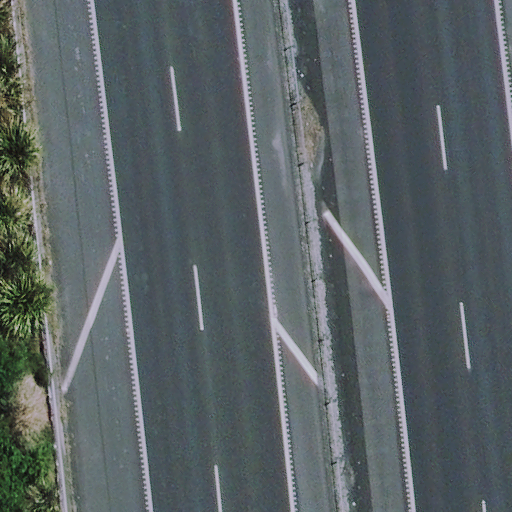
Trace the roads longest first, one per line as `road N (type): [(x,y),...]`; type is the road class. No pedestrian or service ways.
road 1 (motorway): [(204,511),(149,0)]
road 2 (motorway): [(425,0),(474,511)]
